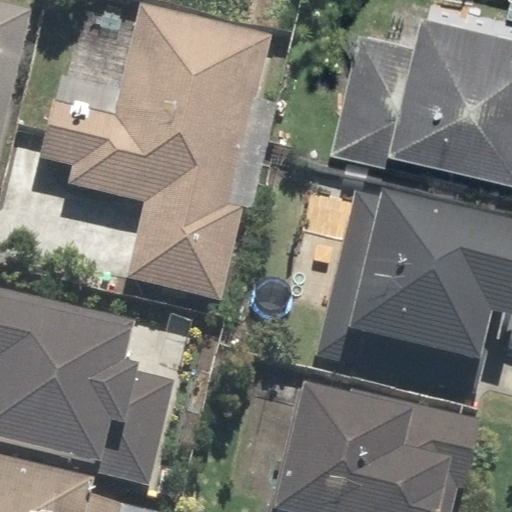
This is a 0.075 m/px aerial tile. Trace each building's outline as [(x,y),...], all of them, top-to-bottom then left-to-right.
[(511,22),(414,1),(405,39),(355,27),(327,149),(511,191),(511,22)] [(117,292),(215,314),(261,114),(253,112),(268,45),(129,14),(110,95),(52,82),(31,171),(64,178),(60,195),(135,212),(117,292)] [(0,129),(25,21),(0,15),(0,129)] [(346,205),(305,369),(471,410),(488,341),(501,344),(511,298),(511,291),(501,288),(511,245),(346,205)] [(128,331),(0,302),(0,469),(144,502),(170,392),(116,380),(128,331)] [(291,388),(261,511),(449,511),(469,429),(291,388)] [(106,511),(0,485),(0,511),(106,511)]
